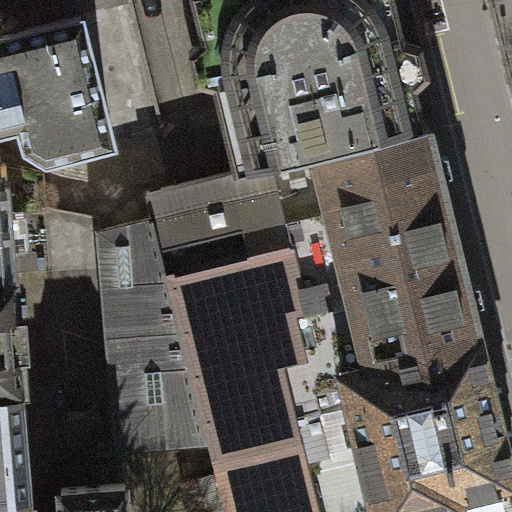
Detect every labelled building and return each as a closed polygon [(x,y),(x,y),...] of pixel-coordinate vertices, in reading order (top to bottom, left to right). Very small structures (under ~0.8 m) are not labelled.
[(214,82),(235,166),(425,118),(398,0),(192,0),(200,35),(190,51),(195,75),(214,82)] [(81,13),(0,34),(0,121),(22,117),(28,143),(47,151),(111,136),(81,13)] [(151,217),(197,400),(478,327),(425,118),(235,166),(144,189),(151,217)] [(0,280),(14,280),(5,165),(0,165),(0,280)] [(197,400),(151,217),(101,227),(118,445),(207,438),(197,400)] [(0,384),(24,383),(14,280),(0,280),(0,384)] [(414,511),(460,500),(462,511),(482,511),(511,504),(511,459),(478,327),(197,400),(207,438),(216,473),(226,511),(414,511)] [(0,384),(0,498),(30,496),(24,383),(0,384)] [(226,511),(216,473),(184,481),(191,511),(226,511)] [(31,511),(30,496),(0,498),(0,511),(127,511),(126,480),(63,484),(64,511),(31,511)]
